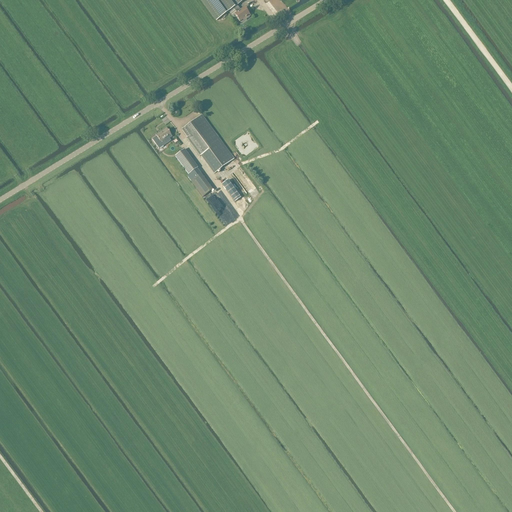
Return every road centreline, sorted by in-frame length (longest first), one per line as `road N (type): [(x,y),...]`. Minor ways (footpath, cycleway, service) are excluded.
road 1 (unclassified): [(0,200),(326,0)]
road 2 (track): [(455,511),(240,218)]
